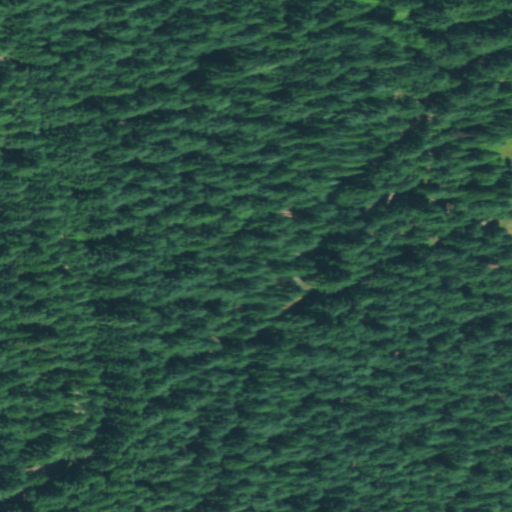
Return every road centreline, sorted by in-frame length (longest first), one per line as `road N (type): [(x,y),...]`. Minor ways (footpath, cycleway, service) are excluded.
road 1 (track): [(189,511),(240,363),(319,212),(390,130),(511,28)]
road 2 (residential): [(0,500),(70,445),(80,425),(90,336),(71,230),(0,44)]
road 3 (track): [(281,284),(337,225),(395,199),(427,203),(511,250)]
